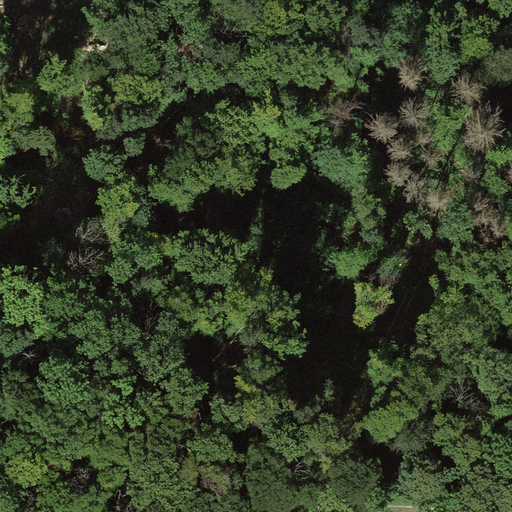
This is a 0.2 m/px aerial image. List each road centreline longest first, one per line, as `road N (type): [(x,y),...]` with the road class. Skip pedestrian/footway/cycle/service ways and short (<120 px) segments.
road 1 (track): [(511,296),(306,180),(221,101),(154,0)]
road 2 (track): [(271,511),(441,511)]
